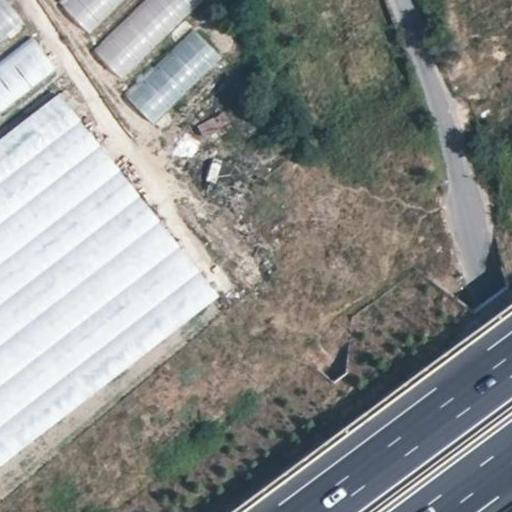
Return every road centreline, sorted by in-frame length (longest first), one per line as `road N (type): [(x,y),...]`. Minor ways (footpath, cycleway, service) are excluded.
road 1 (residential): [(394,0),(496,283)]
road 2 (motorway): [(511,365),(314,511)]
